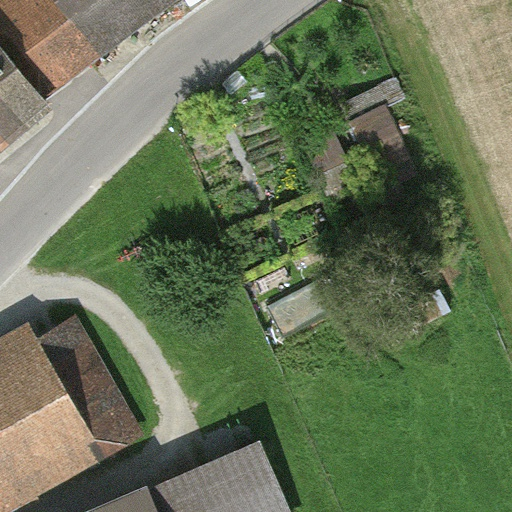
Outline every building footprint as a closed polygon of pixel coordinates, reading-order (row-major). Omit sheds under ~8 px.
[(0,0),(0,143),(78,77),(12,0),(0,0)] [(37,0),(89,67),(176,0),(37,0)] [(390,77),(344,94),(364,146),(409,130),(390,77)] [(0,511),(11,511),(142,443),(74,315),(38,336),(32,324),(0,342),(0,511)] [(289,511),(262,454),(154,499),(159,511),(289,511)]
